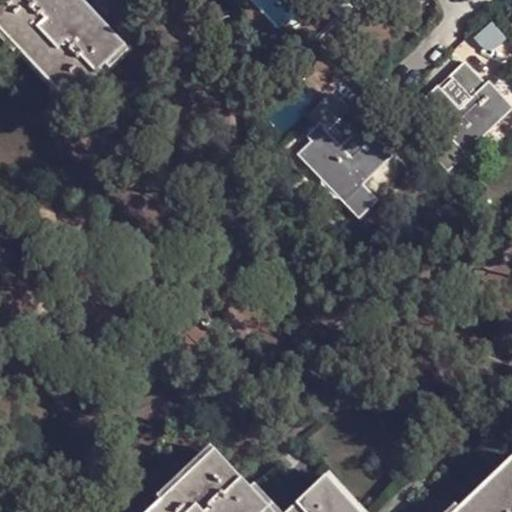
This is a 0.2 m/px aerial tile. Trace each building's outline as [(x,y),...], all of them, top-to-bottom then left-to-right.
[(0,0),(0,30),(66,102),(125,49),(79,0),(0,0)] [(356,0),(378,23),(402,0),(356,0)] [(466,62),(424,102),(448,128),(426,149),(447,170),(509,108),(466,62)] [(350,110),(306,153),(348,196),(394,157),(375,138),(353,156),(342,142),(360,122),(350,110)] [(152,511),(511,511),(511,464),(459,511),(355,511),(326,479),(287,511),(269,511),(213,455),(152,511)]
